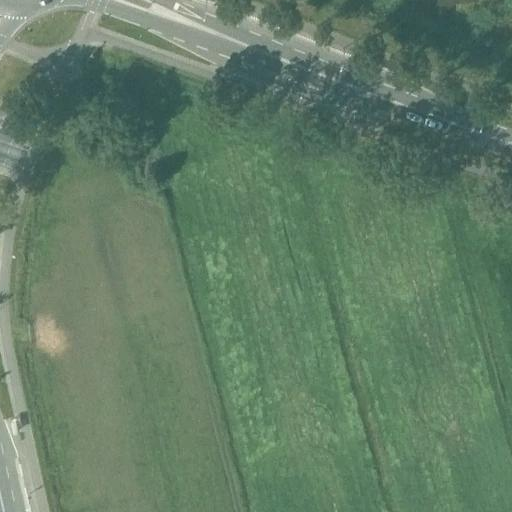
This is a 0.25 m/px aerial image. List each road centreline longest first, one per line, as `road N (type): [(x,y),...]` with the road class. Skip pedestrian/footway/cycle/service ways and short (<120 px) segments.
road 1 (primary): [(511,144),(226,38)]
road 2 (primary): [(93,0),(226,38)]
